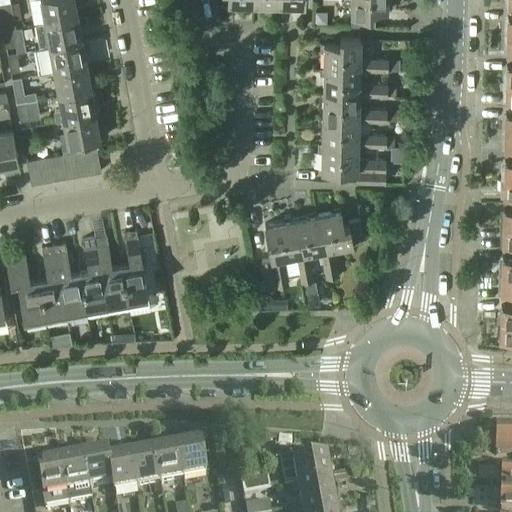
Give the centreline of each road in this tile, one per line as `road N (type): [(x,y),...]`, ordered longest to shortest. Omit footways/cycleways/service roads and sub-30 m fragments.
road 1 (tertiary): [(0,392),(146,378),(359,376)]
road 2 (tertiary): [(410,332),(455,0)]
road 3 (residential): [(158,190),(232,184),(235,49),(205,40),(197,0)]
road 4 (residential): [(158,190),(122,0)]
road 5 (residential): [(0,219),(158,190)]
